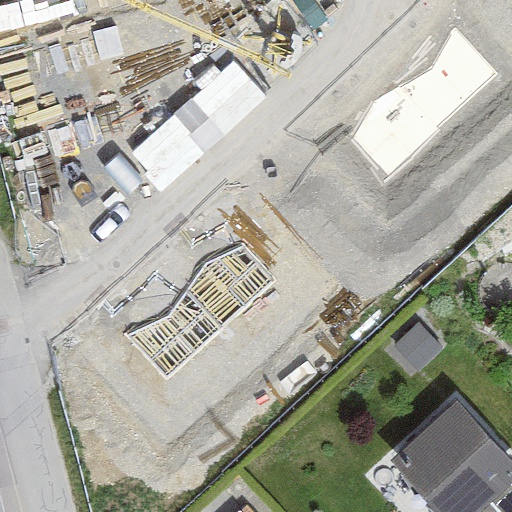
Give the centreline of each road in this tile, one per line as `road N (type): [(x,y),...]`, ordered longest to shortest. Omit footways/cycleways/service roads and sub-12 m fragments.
road 1 (residential): [(0,323),(378,14),(373,0)]
road 2 (residential): [(38,511),(4,390)]
